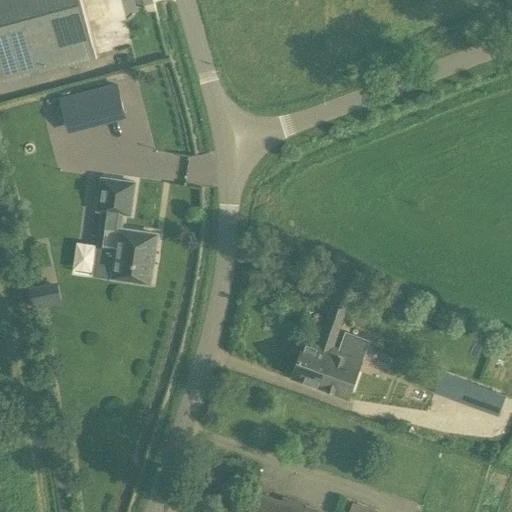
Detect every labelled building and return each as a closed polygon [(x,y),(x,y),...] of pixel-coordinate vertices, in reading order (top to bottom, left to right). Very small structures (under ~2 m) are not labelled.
[(77,0),(0,0),(0,77),(91,52),(77,0)] [(115,84),(97,88),(104,115),(122,111),(115,84)] [(73,95),(59,99),(63,116),(77,112),(73,95)] [(151,283),(157,234),(122,229),(124,213),(131,214),(136,182),(103,177),(98,210),(104,211),(99,247),(117,250),(113,277),(151,283)] [(362,358),(332,348),(344,315),(329,310),(318,343),(305,338),(292,376),(349,397),(362,358)] [(441,370),(433,391),(445,396),(475,406),(482,385),(441,370)] [(255,489),(248,511),(377,511),(378,511),(352,502),(348,511),(316,511),(318,508),(255,489)]
